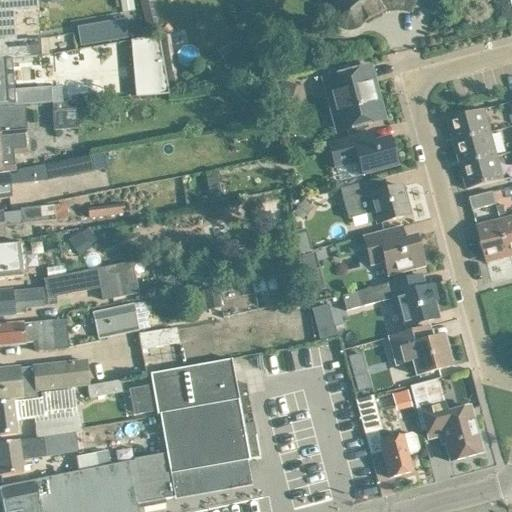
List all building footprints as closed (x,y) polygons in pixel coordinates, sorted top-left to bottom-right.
[(0,0),(0,60),(41,57),(40,38),(16,40),(14,12),(38,11),(38,5),(37,0),(0,0)] [(131,0),(120,0),(119,0),(121,12),(133,11),(131,0)] [(137,0),(146,31),(156,29),(148,0),(137,0)] [(334,20),(341,27),(350,29),(359,25),(363,22),(373,15),(385,11),(398,9),(410,11),(413,0),(334,0),(334,2),(332,10),(334,20)] [(124,20),(76,28),(80,47),(128,39),(124,20)] [(167,24),(161,30),(166,35),(172,29),(167,24)] [(142,26),(127,28),(129,39),(143,36),(142,26)] [(158,35),(130,41),(131,54),(136,97),(169,95),(165,73),(161,52),(158,37),(158,35)] [(168,36),(158,37),(161,52),(165,73),(175,71),(168,36)] [(240,42),(218,52),(223,64),(245,54),(240,42)] [(342,131),(380,121),(370,85),(374,84),(370,67),(323,80),(327,96),(332,95),(342,131)] [(281,81),(277,93),(292,97),(295,86),(281,81)] [(70,97),(70,82),(22,82),(22,98),(10,98),(10,116),(36,116),(36,96),(70,97)] [(61,103),(52,104),(53,111),(52,111),(53,131),(77,130),(76,110),(75,102),(61,103)] [(491,133),(485,110),(448,120),(454,143),(491,133)] [(206,129),(206,141),(223,140),(223,129),(206,129)] [(0,173),(13,172),(12,156),(28,155),(26,132),(0,134),(0,173)] [(491,133),(454,143),(461,167),(497,157),(491,133)] [(341,140),(328,143),(335,169),(338,182),(361,176),(377,171),(396,166),(389,139),(375,143),(364,146),(361,134),(341,140)] [(139,166),(148,160),(138,143),(129,148),(139,166)] [(467,190),(486,185),(504,181),(497,157),(461,167),(467,190)] [(58,163),(43,165),(44,181),(61,178),(58,163)] [(6,176),(0,176),(0,200),(8,200),(7,185),(44,181),(43,165),(18,170),(18,173),(6,175),(6,176)] [(216,177),(206,179),(208,190),(219,188),(216,177)] [(300,182),(290,188),(299,202),(309,196),(300,182)] [(402,187),(375,194),(372,182),(353,187),(340,190),(348,220),(373,213),(376,224),(409,216),(402,187)] [(497,205),(493,192),(469,199),(473,211),(497,205)] [(303,201),(293,213),(302,220),(312,208),(309,205),(311,203),(306,198),(303,201)] [(56,220),(67,219),(66,203),(54,205),(20,209),(20,212),(0,214),(0,238),(3,238),(2,227),(56,221),(56,220)] [(123,204),(87,209),(88,219),(125,214),(123,204)] [(503,205),(497,207),(499,215),(505,213),(503,205)] [(511,217),(511,218),(500,221),(510,257),(511,256),(511,217)] [(486,264),(510,257),(500,221),(477,227),(486,264)] [(363,237),(362,238),(364,244),(370,267),(384,263),(388,276),(404,272),(423,267),(415,237),(403,240),(400,227),(381,232),(363,237)] [(78,232),(68,241),(81,257),(91,249),(89,246),(96,240),(87,229),(80,234),(78,232)] [(19,242),(0,244),(0,280),(23,278),(19,242)] [(258,246),(234,250),(238,274),(262,270),(258,246)] [(314,253),(300,257),(305,273),(318,269),(314,253)] [(102,300),(137,294),(131,263),(43,280),(46,297),(100,287),(102,300)] [(357,293),(342,297),(346,311),(361,307),(390,300),(392,306),(400,304),(405,327),(418,324),(437,319),(429,287),(423,289),(420,276),(401,281),(386,285),(369,290),(357,293)] [(216,289),(202,292),(206,311),(220,308),(216,289)] [(0,294),(0,316),(24,314),(24,309),(43,307),(41,290),(0,294)] [(145,302),(131,305),(93,313),(98,340),(151,329),(145,302)] [(328,305),(311,310),(314,321),(331,316),(328,305)] [(253,322),(257,335),(272,331),(268,318),(253,322)] [(37,343),(38,353),(68,350),(65,321),(55,322),(55,321),(22,324),(22,325),(0,326),(0,347),(24,345),(23,344),(37,343)] [(417,376),(430,372),(450,367),(442,337),(431,340),(428,327),(409,333),(389,338),(394,359),(404,356),(405,363),(413,361),(417,376)] [(179,343),(177,334),(176,328),(138,334),(141,350),(179,343)] [(360,354),(347,358),(357,392),(369,389),(360,354)] [(0,487),(0,498),(2,511),(137,511),(136,505),(174,498),(175,500),(206,494),(204,480),(228,476),(248,472),(245,461),(258,459),(254,436),(244,438),(229,360),(149,375),(156,415),(158,415),(166,453),(133,459),(133,462),(128,463),(111,467),(78,473),(17,484),(0,487)] [(6,371),(0,371),(0,401),(9,401),(37,398),(37,391),(87,386),(88,385),(86,362),(38,367),(6,371)] [(88,385),(87,386),(89,398),(122,392),(120,379),(88,385)] [(446,413),(443,403),(437,379),(410,387),(416,412),(421,431),(425,430),(428,439),(443,435),(450,462),(481,454),(469,407),(446,413)] [(148,388),(134,390),(138,415),(152,412),(148,388)] [(0,436),(16,434),(14,421),(45,417),(45,415),(75,411),(72,390),(40,394),(41,399),(0,404),(0,436)] [(412,472),(408,456),(416,453),(419,449),(415,436),(415,435),(411,433),(403,436),(380,443),(377,431),(382,430),(373,395),(355,400),(365,436),(370,455),(382,452),(389,479),(412,472)] [(55,421),(35,424),(38,439),(43,438),(81,432),(79,418),(55,421)] [(38,439),(0,444),(0,476),(19,474),(21,474),(19,461),(46,457),(43,438),(38,439)] [(108,451),(75,457),(78,473),(111,467),(108,451)]
